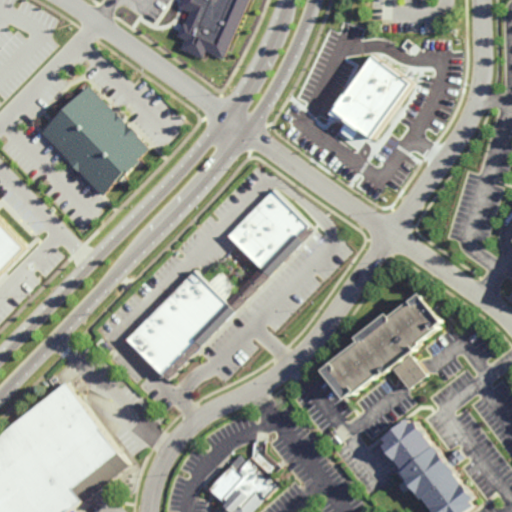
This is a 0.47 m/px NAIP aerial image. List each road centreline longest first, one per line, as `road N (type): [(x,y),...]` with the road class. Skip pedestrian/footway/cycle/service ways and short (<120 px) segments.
road 1 (residential): [(394,236),(305,355),(178,441),(160,472),(152,511),(509,318),(64,0)]
road 2 (tertiary): [(0,397),(252,133),(316,0)]
road 3 (tertiary): [(288,0),(230,118),(0,357)]
road 4 (residential): [(394,236),(475,114),(484,81),(484,0)]
